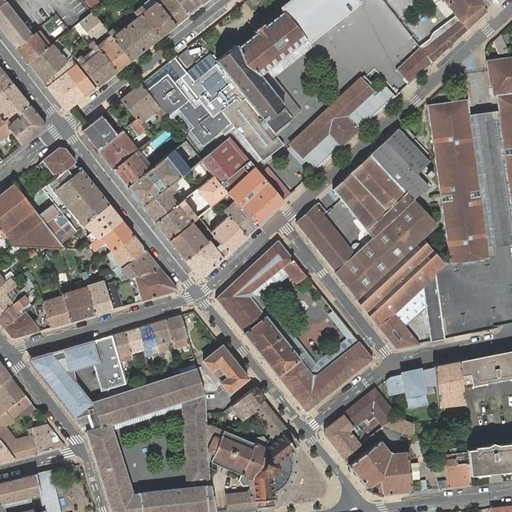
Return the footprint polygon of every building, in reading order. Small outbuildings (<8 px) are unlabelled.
[(80,0),(81,0),(87,9),(97,2),(95,0),(80,0)] [(155,0),(145,0),(140,4),(145,10),(156,1),(155,0)] [(155,0),(156,1),(175,25),(188,15),(176,0),(155,0)] [(176,0),(188,15),(201,4),(197,0),(176,0)] [(284,144),(274,133),(292,118),(285,109),(283,111),(280,108),(283,106),(283,105),(266,83),(260,75),(306,39),(308,42),(358,2),(356,0),(290,0),(281,7),(283,10),(264,25),(263,23),(261,24),(254,30),(252,31),(254,33),(236,47),(235,45),(215,61),(209,54),(180,77),(200,102),(212,117),(220,110),(231,123),(236,129),(239,126),(244,132),(242,134),(262,161),(284,144)] [(443,0),(460,21),(445,33),(444,31),(442,30),(440,29),(438,29),(436,29),(435,30),(434,30),(435,31),(436,33),(430,38),(432,41),(421,49),(423,51),(431,63),(453,43),(488,11),(482,4),(479,0),(443,0)] [(0,4),(0,27),(16,48),(32,36),(18,18),(13,11),(6,3),(5,1),(0,4)] [(140,4),(136,7),(160,37),(175,25),(156,1),(145,10),(140,4)] [(110,27),(106,30),(110,35),(130,61),(160,37),(136,7),(132,10),(137,16),(115,33),(110,27)] [(85,18),(79,22),(92,38),(104,28),(92,12),(85,18)] [(16,48),(28,63),(44,50),(51,45),(39,30),(32,36),(16,48)] [(419,47),(421,49),(432,41),(430,38),(436,33),(435,31),(434,30),(434,31),(432,32),(431,34),(430,36),(429,39),(419,46),(419,47)] [(97,46),(116,71),(130,61),(110,35),(97,46)] [(496,55),(506,51),(500,36),(490,39),(496,55)] [(75,58),(97,86),(116,71),(97,46),(91,39),(87,42),(93,49),(95,52),(84,61),(82,57),(80,55),(75,58)] [(312,47),(308,42),(306,39),(260,75),(266,83),(274,77),(312,47)] [(43,83),(47,87),(77,64),(73,59),(71,57),(71,52),(67,47),(60,52),(53,43),(51,45),(44,50),(28,63),(43,83)] [(421,49),(419,47),(396,69),(409,84),(431,63),(423,51),(421,49)] [(95,52),(93,49),(88,52),(87,54),(82,57),(84,61),(95,52)] [(511,56),(486,60),(487,70),(491,97),(496,96),(498,110),(511,211),(511,245),(511,246),(511,248),(511,56)] [(77,64),(47,87),(66,111),(95,88),(77,64)] [(0,91),(12,83),(0,68),(0,91)] [(167,73),(145,90),(165,115),(167,117),(178,108),(193,127),(189,130),(202,146),(231,123),(220,110),(212,117),(200,102),(194,107),(189,100),(174,81),(167,73)] [(180,77),(174,81),(189,100),(194,107),(200,102),(180,77)] [(274,77),(266,83),(283,105),(283,106),(285,109),(292,118),(302,110),(274,77)] [(328,134),(341,147),(359,130),(347,116),(368,97),(373,92),(361,78),(289,145),(302,158),(328,134)] [(29,105),(12,83),(0,91),(0,108),(7,118),(16,111),(18,109),(20,112),(29,105)] [(145,90),(140,84),(121,99),(136,119),(141,125),(145,130),(150,127),(145,120),(156,111),(161,118),(165,115),(145,90)] [(359,130),(380,111),(368,97),(347,116),(359,130)] [(466,99),(427,105),(428,119),(429,119),(449,264),(489,259),(487,248),(469,114),(468,114),(466,99)] [(46,126),(29,105),(20,112),(18,109),(16,111),(19,116),(9,124),(6,119),(3,121),(7,126),(11,131),(22,145),(46,126)] [(511,244),(511,211),(498,110),(485,112),(469,114),(487,248),(511,244)] [(81,130),(97,150),(117,134),(109,125),(101,115),(81,130)] [(0,139),(1,139),(3,138),(6,135),(11,131),(7,126),(3,121),(0,117),(0,139)] [(136,119),(128,125),(131,129),(135,126),(137,129),(141,125),(136,119)] [(414,137),(402,124),(397,129),(408,141),(414,137)] [(128,125),(122,129),(125,133),(131,129),(128,125)] [(145,130),(141,125),(137,129),(141,134),(145,130)] [(117,134),(97,150),(113,170),(137,150),(138,150),(151,138),(145,130),(141,134),(144,138),(134,146),(125,133),(122,129),(118,133),(117,134)] [(408,141),(397,129),(369,155),(412,201),(428,186),(416,174),(428,162),(408,141)] [(302,158),(315,172),(341,147),(328,134),(302,158)] [(257,225),(283,201),(263,177),(260,173),(245,156),(229,137),(200,160),(213,176),(227,193),(234,201),(237,203),(257,225)] [(178,146),(165,156),(180,176),(187,171),(191,167),(193,166),(178,146)] [(61,173),(75,162),(64,149),(58,148),(43,160),(51,171),(48,173),(52,179),(53,179),(56,177),(61,173)] [(137,150),(113,170),(127,187),(151,167),(149,164),(145,167),(136,156),(140,153),(137,150)] [(143,157),(140,153),(136,156),(145,167),(149,164),(145,160),(143,157)] [(371,238),(412,201),(369,155),(333,188),(332,189),(371,238)] [(151,167),(127,187),(142,207),(173,182),(180,176),(165,156),(151,167)] [(267,167),(260,173),(263,177),(283,201),(290,195),(267,167)] [(53,191),(81,226),(85,223),(109,205),(81,169),(67,180),(53,191)] [(13,184),(0,193),(0,228),(6,236),(13,245),(64,248),(60,243),(81,226),(53,191),(67,180),(61,173),(56,177),(53,179),(34,194),(26,200),(13,184)] [(227,193),(213,176),(204,183),(199,187),(197,189),(191,193),(194,197),(200,193),(206,201),(193,212),(192,211),(190,209),(188,206),(190,205),(185,199),(175,206),(154,222),(169,240),(191,223),(197,218),(198,217),(211,207),(214,204),(216,203),(223,197),(227,193)] [(21,177),(13,184),(26,200),(34,194),(21,177)] [(173,182),(142,207),(154,222),(175,206),(170,200),(168,197),(173,192),(178,188),(176,186),(173,182)] [(226,213),(237,203),(234,201),(223,211),(226,213)] [(441,314),(435,273),(445,265),(421,239),(436,225),(412,201),(371,238),(354,254),(335,272),(396,348),(418,344),(404,327),(425,307),(427,317),(441,314)] [(318,202),(315,205),(322,215),(326,212),(318,202)] [(246,236),(257,225),(237,203),(226,213),(228,216),(246,236)] [(80,247),(83,249),(86,247),(89,245),(97,238),(121,220),(109,205),(85,223),(92,232),(87,235),(90,239),(80,247)] [(296,223),(335,272),(354,254),(322,215),(315,205),(296,223)] [(228,253),(246,236),(228,216),(222,220),(219,223),(216,226),(210,231),(214,236),(216,239),(221,244),(228,253)] [(133,235),(121,220),(97,238),(89,245),(94,251),(104,243),(111,251),(133,235)] [(191,223),(169,240),(184,260),(206,242),(203,238),(200,234),(197,231),(191,223)] [(111,251),(107,254),(109,257),(112,255),(118,263),(112,268),(114,272),(121,268),(145,250),(133,235),(111,251)] [(206,242),(184,260),(200,279),(228,253),(221,244),(218,246),(216,248),(214,246),(212,243),(216,239),(214,236),(209,240),(206,242)] [(296,283),(306,275),(278,240),(216,298),(305,414),(373,359),(333,310),(328,313),(348,338),(353,345),(316,374),(312,374),(251,297),(251,292),(283,267),(289,274),(296,283)] [(35,248),(27,255),(32,260),(40,254),(35,248)] [(160,269),(145,250),(121,268),(114,272),(117,275),(120,273),(125,280),(134,277),(160,269)] [(0,269),(0,285),(5,281),(10,278),(13,275),(5,265),(0,269)] [(261,296),(289,274),(283,267),(251,292),(251,297),(312,374),(316,374),(353,345),(348,338),(315,364),(261,296)] [(134,277),(141,301),(175,291),(176,289),(160,269),(134,277)] [(28,271),(25,274),(31,281),(34,278),(28,271)] [(84,281),(86,286),(95,314),(112,309),(104,286),(103,281),(96,283),(98,288),(94,289),(92,284),(89,285),(86,272),(82,273),(83,276),(84,281)] [(10,278),(5,281),(0,285),(0,314),(12,304),(23,295),(20,292),(16,295),(9,300),(5,295),(12,290),(16,286),(10,278)] [(31,283),(20,292),(23,295),(34,287),(31,283)] [(115,283),(104,286),(112,309),(122,306),(115,283)] [(86,286),(61,293),(62,296),(71,322),(95,314),(86,286)] [(12,290),(5,295),(9,300),(16,295),(12,290)] [(12,304),(0,314),(0,323),(4,328),(21,314),(18,310),(31,300),(27,296),(25,298),(23,295),(12,304)] [(71,322),(62,296),(42,302),(51,327),(71,322)] [(42,302),(41,298),(33,304),(43,330),(51,327),(42,302)] [(21,314),(4,328),(11,337),(14,338),(40,330),(25,311),(21,314)] [(441,314),(427,317),(430,341),(444,339),(441,314)] [(188,342),(180,315),(165,319),(174,347),(188,342)] [(150,324),(158,350),(162,349),(168,347),(167,342),(169,341),(170,348),(174,347),(165,319),(150,324)] [(150,324),(137,327),(143,349),(145,356),(158,352),(158,350),(150,324)] [(137,327),(125,331),(131,352),(143,349),(137,327)] [(125,331),(113,335),(121,361),(133,357),(131,352),(125,331)] [(113,335),(87,343),(92,363),(101,391),(127,383),(125,378),(121,361),(113,335)] [(81,344),(63,350),(69,371),(92,363),(87,343),(81,344)] [(247,378),(221,346),(202,360),(229,393),(247,378)] [(30,361),(85,432),(86,435),(93,457),(110,511),(215,511),(211,462),(208,431),(190,432),(193,487),(188,487),(132,493),(110,424),(183,400),(204,394),(195,369),(181,373),(90,404),(66,372),(69,371),(63,350),(30,359),(30,361)] [(511,350),(459,361),(462,387),(511,377),(511,350)] [(434,366),(434,367),(436,385),(437,390),(438,402),(438,406),(444,405),(443,398),(457,396),(458,403),(459,412),(464,411),(464,403),(462,387),(459,361),(434,366)] [(0,384),(10,376),(0,363),(0,384)] [(194,364),(180,368),(181,373),(195,369),(194,364)] [(390,377),(386,380),(389,395),(405,392),(409,408),(427,404),(424,388),(436,385),(434,367),(420,370),(420,369),(401,373),(401,374),(390,377)] [(150,371),(138,375),(139,380),(151,376),(150,373),(150,371)] [(125,378),(127,383),(139,380),(138,375),(137,374),(125,378)] [(0,384),(0,413),(24,394),(10,376),(0,384)] [(222,430),(208,424),(208,431),(211,462),(240,475),(238,480),(242,486),(249,485),(250,488),(247,492),(225,494),(227,510),(257,508),(274,506),(273,505),(273,500),(274,499),(273,493),(272,478),(273,477),(274,475),(275,474),(276,472),(277,470),(278,468),(278,466),(278,464),(278,462),(290,452),(294,449),(294,448),(299,444),(300,444),(289,431),(288,431),(285,427),(263,400),(264,399),(254,387),(227,409),(229,412),(233,409),(240,419),(242,421),(252,413),(271,436),(270,440),(267,442),(263,436),(255,437),(253,442),(223,430),(222,430)] [(325,435),(343,458),(360,444),(354,438),(362,432),(356,424),(365,417),(368,421),(375,416),(383,426),(385,424),(395,416),(383,400),(374,389),(325,428),(324,435),(325,435)] [(0,440),(14,458),(37,453),(31,428),(27,429),(29,436),(12,440),(1,426),(19,412),(24,419),(37,410),(24,394),(0,413),(0,440)] [(204,394),(183,400),(188,487),(193,487),(190,432),(208,431),(208,424),(205,397),(204,394)] [(443,398),(444,405),(458,403),(457,396),(443,398)] [(233,409),(229,412),(237,422),(240,419),(233,409)] [(398,417),(395,416),(385,424),(414,437),(413,423),(398,417)] [(31,428),(37,453),(65,446),(61,441),(59,442),(51,444),(50,438),(49,433),(54,432),(45,420),(41,421),(42,425),(31,428)] [(0,462),(14,458),(0,440),(0,462)] [(380,440),(348,465),(367,489),(367,490),(380,496),(381,495),(411,491),(410,480),(419,479),(418,463),(408,464),(407,452),(393,453),(388,451),(380,440)] [(474,448),(466,449),(466,451),(469,475),(511,470),(511,442),(497,444),(491,443),(487,445),(474,447),(474,448)] [(466,451),(444,454),(445,465),(446,479),(447,487),(470,485),(469,475),(466,451)] [(291,457),(290,452),(278,462),(278,464),(278,466),(278,468),(277,470),(276,472),(275,474),(274,475),(273,477),(272,478),(273,493),(274,492),(279,490),(283,487),(287,481),(290,475),(292,467),(292,464),(291,457)] [(59,511),(49,470),(35,473),(40,494),(43,510),(43,511),(59,511)] [(40,494),(35,473),(0,482),(0,511),(43,511),(43,510),(34,511),(0,511),(0,510),(0,503),(28,497),(40,494)] [(438,480),(438,488),(447,487),(446,479),(438,480)] [(29,501),(28,497),(0,503),(0,511),(31,511),(31,509),(16,511),(4,511),(3,507),(29,501)] [(31,508),(29,502),(16,504),(17,511),(31,508)]
